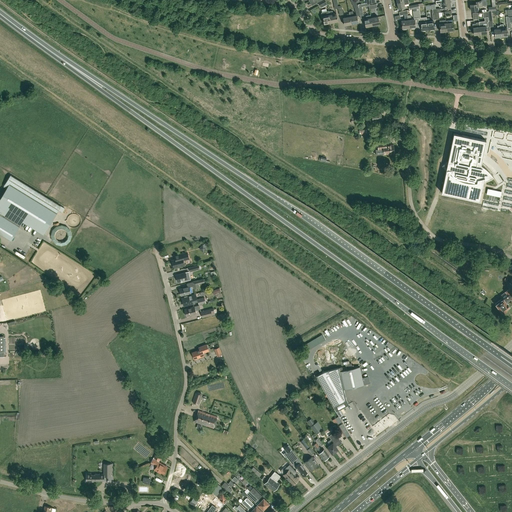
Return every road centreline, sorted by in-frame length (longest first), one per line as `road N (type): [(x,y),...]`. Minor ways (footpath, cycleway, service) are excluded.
road 1 (primary): [(45,48),(511,385)]
road 2 (primary): [(500,358),(300,214),(45,48)]
road 3 (unclassified): [(293,511),(511,346)]
road 4 (residential): [(162,504),(185,376),(156,246)]
road 5 (unclassified): [(511,258),(441,240),(424,227),(410,200),(403,120)]
road 6 (residential): [(162,504),(81,500),(0,481)]
road 7 (primary): [(511,366),(413,447)]
